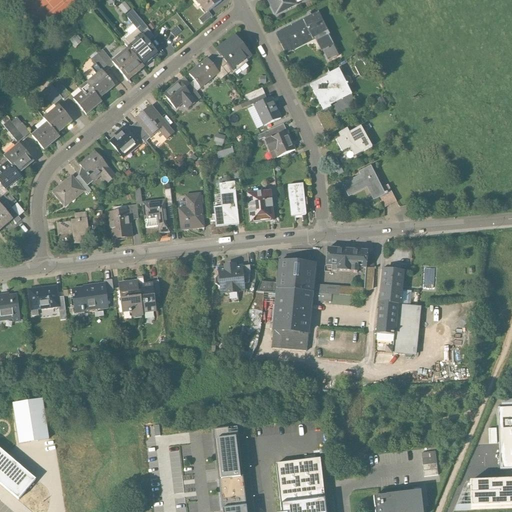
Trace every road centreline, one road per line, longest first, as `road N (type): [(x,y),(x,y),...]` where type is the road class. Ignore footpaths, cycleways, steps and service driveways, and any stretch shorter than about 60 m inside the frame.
road 1 (residential): [(43,267),(38,201),(50,172),(244,11)]
road 2 (residential): [(323,235),(43,267)]
road 3 (residential): [(323,235),(317,154),(244,11)]
